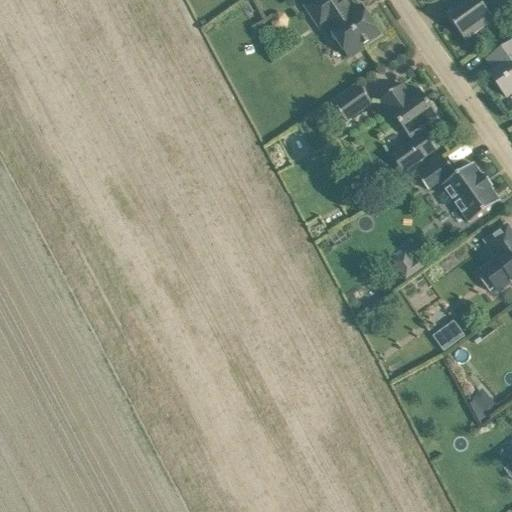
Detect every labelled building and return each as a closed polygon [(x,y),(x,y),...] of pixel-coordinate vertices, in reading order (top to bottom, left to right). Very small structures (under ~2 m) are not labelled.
[(362,7),(353,13),(344,0),(314,0),(305,6),(320,28),(326,24),(349,59),(363,50),(361,48),(381,35),(362,7)] [(448,0),(444,3),(452,13),(448,16),(466,41),(494,21),(479,0),(448,0)] [(487,60),(495,71),(492,74),(497,81),(495,82),(506,98),(511,93),(511,41),(503,48),(487,60)] [(437,110),(433,103),(428,102),(420,90),(411,96),(403,85),(380,101),(389,114),(392,113),(411,139),(412,140),(409,142),(421,159),(439,146),(427,129),(427,130),(426,129),(426,128),(425,126),(438,116),(437,114),(437,110)] [(334,105),(346,121),(372,103),(360,86),(334,105)] [(440,182),(470,224),(500,202),(490,189),(493,187),(485,176),(483,178),(473,164),(457,176),(445,159),(418,177),(428,191),(428,190),(440,182)] [(494,288),(497,292),(511,281),(511,232),(508,226),(486,242),(495,254),(494,255),(497,260),(483,270),(486,275),(481,278),(490,291),(494,288)] [(440,351),(463,338),(453,321),(430,335),(440,351)]
